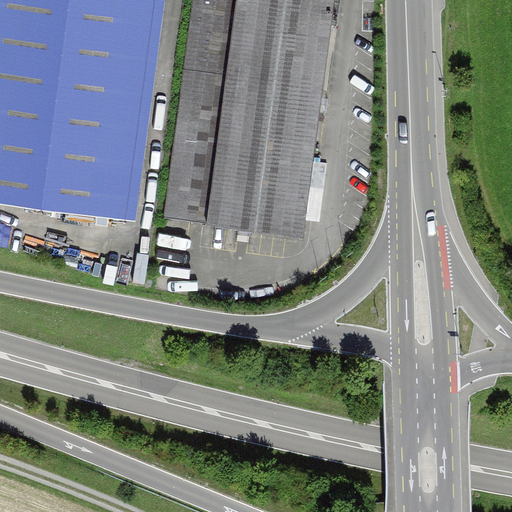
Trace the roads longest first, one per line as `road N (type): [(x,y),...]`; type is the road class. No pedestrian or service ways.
road 1 (primary): [(511,474),(331,439),(0,356)]
road 2 (tertiary): [(277,327),(0,281)]
road 3 (tertiary): [(0,420),(227,511)]
road 4 (tertiary): [(412,168),(390,252),(340,304),(277,327)]
road 5 (tertiary): [(511,335),(455,271),(412,168)]
road 6 (tertiary): [(412,168),(425,361)]
road 7 (tertiary): [(407,0),(412,168)]
road 8 (tertiary): [(425,361),(277,327)]
road 9 (tertiary): [(425,361),(429,511)]
road 10 (track): [(0,465),(120,511)]
